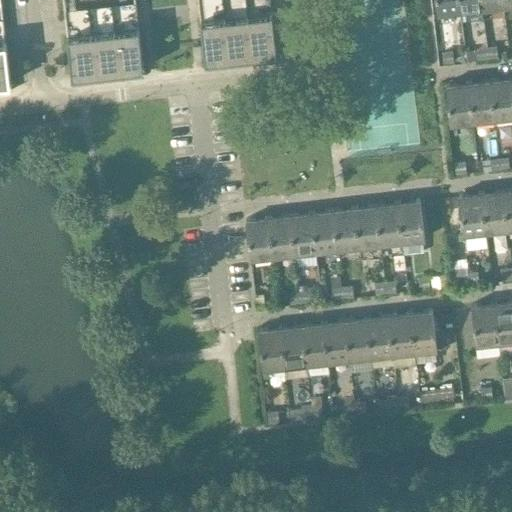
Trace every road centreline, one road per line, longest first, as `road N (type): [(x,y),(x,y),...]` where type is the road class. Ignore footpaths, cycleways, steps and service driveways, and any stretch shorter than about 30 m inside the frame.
road 1 (residential): [(221,322),(196,86)]
road 2 (residential): [(196,86),(298,68),(296,0)]
road 3 (residential): [(41,103),(196,86)]
